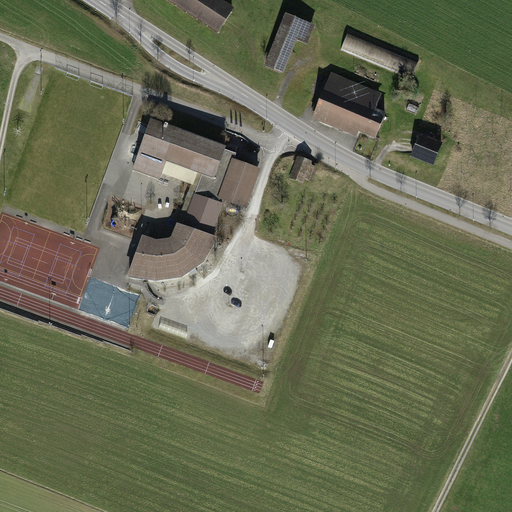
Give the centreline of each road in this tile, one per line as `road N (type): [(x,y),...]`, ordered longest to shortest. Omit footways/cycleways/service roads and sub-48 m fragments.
road 1 (unclassified): [(0,40),(268,139),(293,127)]
road 2 (tertiary): [(293,127),(511,228)]
road 3 (track): [(511,362),(438,511)]
road 4 (tertiary): [(121,15),(168,63),(244,94)]
road 5 (tertiary): [(244,94),(121,15)]
